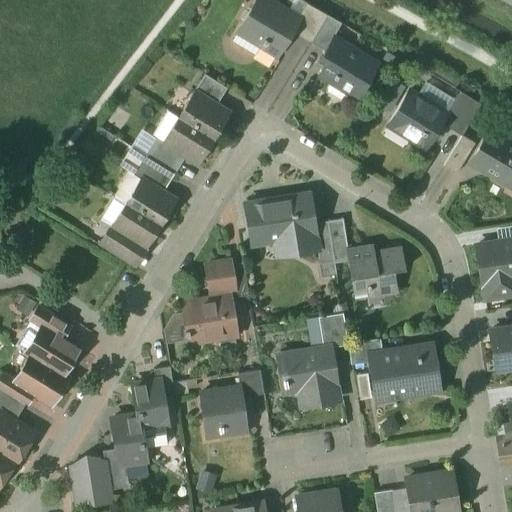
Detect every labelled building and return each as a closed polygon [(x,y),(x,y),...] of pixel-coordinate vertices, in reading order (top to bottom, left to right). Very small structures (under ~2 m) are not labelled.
[(298,19),(266,0),(256,0),(241,27),(263,40),(259,46),(262,49),(263,47),(277,55),(293,29),(299,19),(298,19)] [(327,16),(306,4),(298,19),(299,19),(293,29),(312,40),(327,16)] [(312,40),(311,43),(324,51),(332,37),(340,24),(327,16),(312,40)] [(332,37),(324,51),(319,58),(326,62),(318,76),(332,84),(335,79),(361,95),(378,65),(332,37)] [(227,89),(205,75),(194,92),(217,106),(227,89)] [(446,115),(408,91),(387,125),(425,148),(446,115)] [(217,106),(194,92),(178,117),(215,140),(220,134),(217,132),(229,114),(217,106)] [(466,96),(447,128),(462,136),(480,105),(466,96)] [(215,140),(178,117),(163,142),(162,143),(185,157),(197,165),(209,146),(211,147),(215,140)] [(511,145),(488,132),(470,163),(508,185),(511,178),(511,145)] [(462,136),(443,167),(456,174),(475,144),(462,136)] [(185,157),(162,143),(163,142),(156,137),(145,156),(174,174),(185,157)] [(174,174),(145,156),(133,175),(140,179),(163,192),(174,174)] [(163,192),(140,179),(125,203),(162,226),(166,219),(164,218),(175,200),(163,192)] [(308,194),(245,204),(252,245),(292,238),(294,253),(317,249),(313,224),(308,194)] [(162,226),(125,203),(110,228),(145,249),(156,232),(158,233),(162,226)] [(343,220),(328,222),(334,262),(335,264),(348,262),(346,251),(348,251),(343,220)] [(328,222),(313,224),(317,249),(319,265),(334,262),(328,222)] [(128,247),(106,234),(99,245),(121,259),(128,247)] [(511,240),(476,246),(484,299),(506,296),(504,282),(511,280),(511,240)] [(401,249),(372,254),(372,256),(365,257),(363,249),(348,251),(346,251),(348,262),(353,290),(355,290),(355,287),(366,286),(368,296),(397,291),(394,271),(405,269),(401,249)] [(211,299),(182,303),(189,343),(236,335),(230,298),(236,297),(230,265),(230,262),(205,266),(211,299)] [(243,263),(230,265),(236,297),(247,295),(248,294),(243,263)] [(69,326),(39,307),(30,321),(41,327),(41,326),(61,338),(69,326)] [(343,314),(318,317),(323,347),(330,346),(330,348),(348,345),(348,344),(343,314)] [(61,338),(41,326),(41,327),(37,332),(25,352),(30,356),(62,376),(63,375),(79,349),(61,338)] [(511,327),(489,331),(496,371),(511,368),(511,327)] [(30,328),(26,329),(15,346),(25,352),(37,332),(30,328)] [(380,339),(348,344),(348,345),(351,365),(370,362),(383,360),(382,352),(380,339)] [(431,345),(388,352),(393,386),(416,383),(417,390),(418,393),(439,390),(431,345)] [(323,347),(277,355),(284,392),(303,389),(305,397),(323,394),(323,399),(338,397),(330,348),(330,346),(323,347)] [(383,360),(370,362),(376,400),(398,396),(397,393),(417,390),(416,383),(393,386),(388,352),(382,352),(383,360)] [(62,376),(30,356),(14,381),(14,382),(33,394),(51,405),(68,378),(63,375),(62,376)] [(169,367),(153,369),(155,381),(160,381),(163,400),(175,398),(169,367)] [(260,370),(237,374),(240,387),(241,398),(264,394),(260,370)] [(33,394),(14,382),(14,381),(3,374),(0,378),(0,388),(25,404),(26,405),(33,394)] [(155,381),(133,385),(138,415),(140,430),(141,430),(165,426),(167,426),(163,400),(160,381),(155,381)] [(240,387),(200,393),(204,423),(216,421),(218,434),(246,430),(241,398),(240,387)] [(25,404),(0,388),(0,412),(15,421),(25,404)] [(15,421),(0,412),(0,414),(3,416),(0,420),(0,452),(14,461),(14,462),(15,463),(34,433),(15,421)] [(138,415),(111,419),(116,449),(119,465),(125,464),(146,460),(144,448),(141,430),(140,430),(138,415)] [(165,426),(141,430),(144,448),(168,444),(165,426)] [(116,449),(102,451),(109,490),(129,487),(125,464),(119,465),(116,449)] [(14,461),(0,452),(0,483),(14,462),(14,461)] [(148,464),(130,466),(131,475),(149,473),(148,464)] [(451,474),(426,478),(426,476),(405,480),(410,511),(458,511),(452,472),(450,472),(451,474)] [(340,511),(337,491),(296,497),(297,511),(340,511)] [(263,511),(262,502),(213,511),(212,511),(263,511)]
